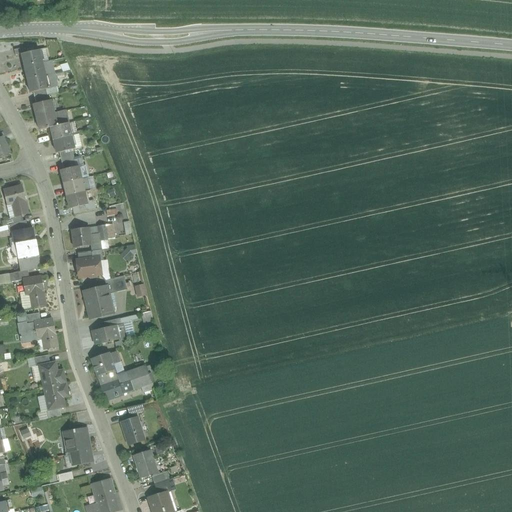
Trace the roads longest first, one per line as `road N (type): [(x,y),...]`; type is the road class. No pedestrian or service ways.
road 1 (tertiary): [(0,31),(308,31),(511,45)]
road 2 (residential): [(132,511),(76,358),(36,164)]
